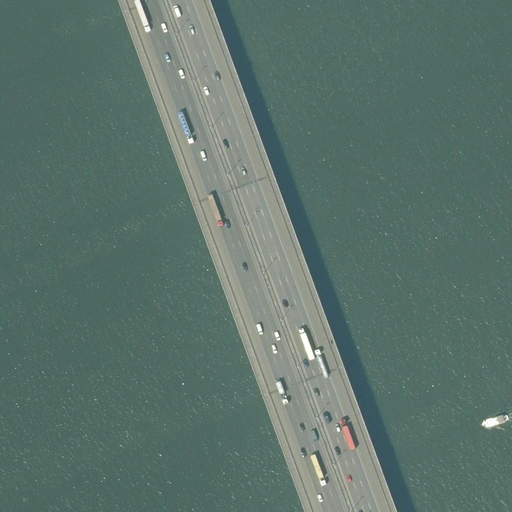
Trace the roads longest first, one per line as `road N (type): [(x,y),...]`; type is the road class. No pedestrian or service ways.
road 1 (motorway): [(368,511),(181,0)]
road 2 (motorway): [(147,0),(334,511)]
